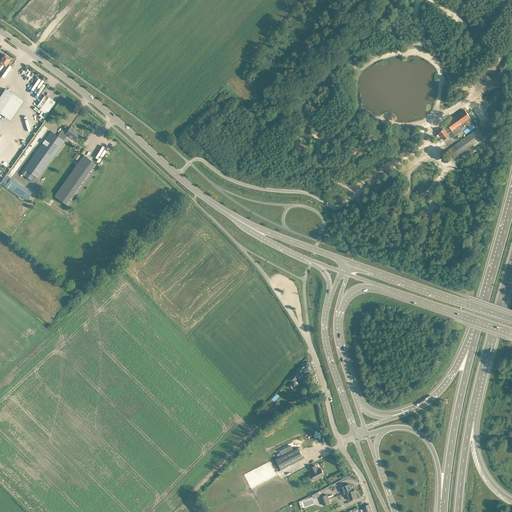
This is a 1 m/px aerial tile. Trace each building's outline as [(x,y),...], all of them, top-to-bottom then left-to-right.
[(0,67),(2,64),(5,66),(8,63),(11,59),(4,54),(0,60),(0,67)] [(29,67),(24,72),(27,75),(32,70),(29,67)] [(0,96),(0,113),(11,120),(23,101),(5,89),(0,96)] [(48,97),(39,109),(46,114),(55,102),(48,97)] [(439,133),(436,136),(440,141),(444,139),(444,140),(448,136),(449,136),(450,137),(453,135),(454,136),(456,135),(462,131),(458,126),(462,123),(470,117),(464,109),(446,122),(448,124),(448,126),(444,128),(443,127),(440,129),(441,131),(439,133)] [(51,131),(20,173),(31,180),(34,176),(38,178),(64,141),(68,135),(75,140),(77,142),(81,137),(80,138),(78,136),(79,133),(70,127),(66,133),(62,130),(57,136),(51,131)] [(479,127),(452,148),(448,150),(454,159),(486,136),(479,127)] [(83,155),(54,196),(69,206),(98,165),(83,155)] [(11,178),(5,186),(19,197),(20,195),(27,200),(32,193),(11,178)] [(304,365),(300,367),(304,375),(308,373),(309,375),(312,373),(313,374),(316,373),(312,364),(310,365),(309,362),(303,364),(304,365)] [(304,375),(300,367),(289,380),(291,382),(288,385),(295,390),(300,384),(296,380),(298,377),(300,378),(304,375)] [(266,403),(259,411),(264,415),(271,408),(266,403)] [(291,445),(279,451),(280,452),(281,455),(293,449),(291,445)] [(298,447),(276,459),(281,470),(304,458),(298,447)] [(316,465),(309,468),(312,472),(311,473),(314,480),(325,475),(321,467),(318,469),(316,465)] [(349,484),(342,486),(342,488),(341,488),(342,490),(343,490),(345,495),(346,494),(347,496),(349,500),(357,497),(354,490),(352,491),(349,484)] [(327,494),(320,497),(323,505),(330,503),(327,494)]
